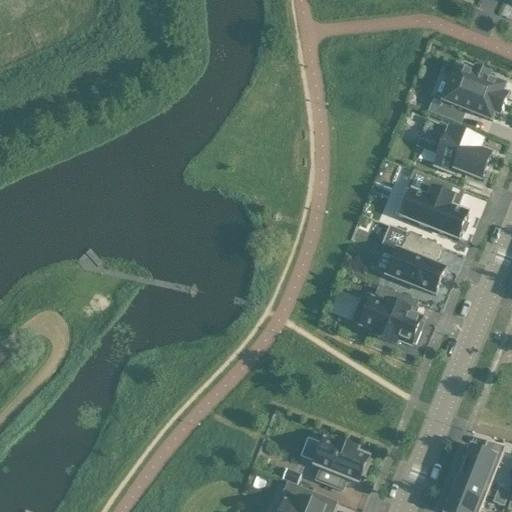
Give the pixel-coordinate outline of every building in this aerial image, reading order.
[(428,92),(422,106),(460,122),(465,109),(491,119),(494,111),(500,114),(508,93),(503,91),(506,84),(489,77),(491,72),(476,67),(474,71),(457,64),(444,98),(428,92)] [(424,116),(416,136),(424,140),(423,142),(428,144),(429,141),(436,144),(429,162),(448,169),(449,165),(454,167),(454,168),(455,168),(456,168),(458,169),(458,170),(460,170),(475,176),(479,166),(475,165),(478,158),(482,160),(486,150),(475,145),(478,138),(424,116)] [(400,185),(390,211),(450,235),(452,236),(453,234),(455,227),(459,218),(461,211),(462,211),(463,209),(461,208),(460,209),(451,205),(458,187),(408,167),(401,185),(400,185)] [(382,270),(381,272),(383,273),(383,272),(428,290),(428,291),(430,291),(431,289),(440,267),(441,265),(439,264),(429,261),(436,243),(403,229),(396,247),(394,246),(392,245),(391,247),(382,270)] [(373,281),(357,322),(369,327),(368,331),(391,340),(393,337),(405,342),(406,339),(410,340),(416,326),(412,325),(416,316),(413,314),(414,311),(408,308),(413,297),(373,281)] [(315,438),(308,457),(311,459),(310,462),(315,464),(311,477),(337,487),(341,475),(353,479),(356,471),(358,472),(364,457),(362,456),(363,453),(352,449),(353,446),(331,437),(329,440),(320,436),(319,440),(315,438)] [(461,452),(452,475),(483,487),(501,442),(493,440),(481,436),(477,446),(475,446),(469,443),(465,454),(461,452)] [(281,465),(277,475),(292,481),(295,470),(281,465)] [(452,475),(443,497),(447,499),(443,510),(447,511),(473,511),(483,487),(452,475)] [(511,475),(510,475),(502,505),(509,507),(511,507),(511,475)] [(284,492),(276,511),(323,511),(330,497),(318,492),(282,478),(277,489),(284,492)] [(493,483),(490,490),(501,495),(504,487),(493,483)] [(490,490),(487,498),(498,503),(501,495),(490,490)]
